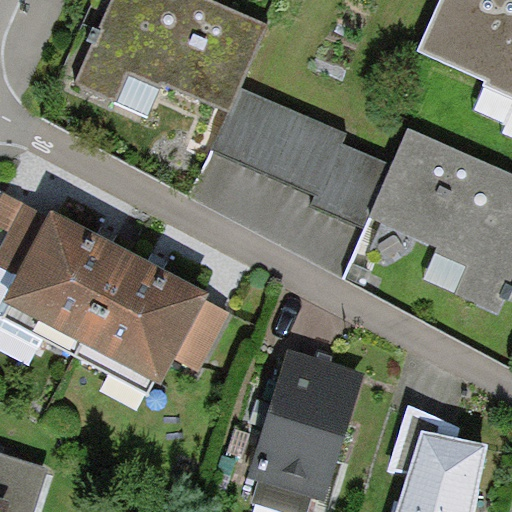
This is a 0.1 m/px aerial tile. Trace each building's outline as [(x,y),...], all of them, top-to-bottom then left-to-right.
[(268,26),(210,0),(113,0),(76,85),(114,101),(127,72),(161,87),(163,83),(229,113),(241,87),(268,26)] [(511,0),(444,0),(421,52),(486,82),(484,86),(511,98),(511,0)] [(347,133),(241,87),(229,113),(213,150),(317,194),(313,204),(366,227),(370,217),(393,164),(343,142),(347,133)] [(511,281),(511,172),(409,128),(393,164),(370,217),(437,246),(435,251),(468,266),(456,294),(499,312),(511,281)] [(0,247),(0,264),(17,273),(48,215),(4,191),(0,198),(0,225),(9,230),(0,247)] [(83,342),(131,251),(104,236),(51,209),(48,215),(17,273),(3,301),(83,342)] [(131,251),(83,342),(162,384),(176,358),(207,300),(211,293),(155,263),(131,251)] [(230,312),(207,300),(176,358),(199,371),(230,312)] [(317,358),(287,349),(248,476),(259,480),(253,502),(284,511),(307,511),(312,498),(330,503),(343,460),(338,459),(365,372),(331,362),(325,360),(317,358)] [(319,351),(317,358),(325,360),(331,362),(334,356),(319,351)] [(460,427),(409,405),(389,470),(409,473),(423,431),(457,438),(460,427)] [(457,438),(423,431),(409,473),(396,511),(474,511),(488,445),(457,438)] [(0,511),(34,511),(48,468),(0,452),(0,511)]
